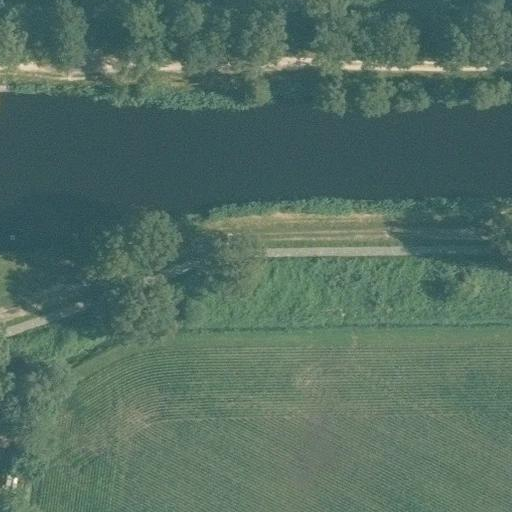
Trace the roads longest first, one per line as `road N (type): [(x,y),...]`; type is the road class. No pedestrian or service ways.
road 1 (track): [(511,230),(214,233),(0,307)]
road 2 (track): [(0,69),(511,63)]
